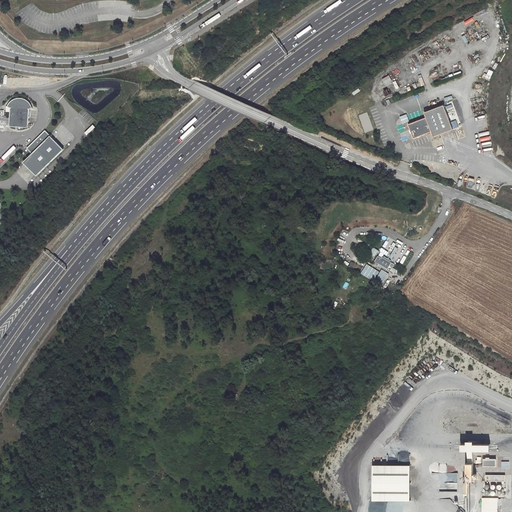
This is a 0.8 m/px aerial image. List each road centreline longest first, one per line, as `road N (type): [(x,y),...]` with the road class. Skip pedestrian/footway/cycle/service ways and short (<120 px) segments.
road 1 (motorway): [(0,370),(87,252),(178,155),(261,82),(378,0)]
road 2 (motorway): [(354,0),(213,106),(72,251)]
road 3 (unclassified): [(511,215),(350,156),(170,75)]
road 4 (unknown): [(511,399),(465,379),(436,377),(367,454),(360,505)]
road 5 (unknown): [(412,150),(392,138),(387,116),(468,86),(500,22)]
road 6 (unknown): [(0,183),(37,183),(79,141),(54,86)]
road 7 (unknown): [(423,511),(427,443),(511,438)]
road 8 (unclassified): [(0,64),(52,73),(147,54)]
road 9 (unclassified): [(156,39),(91,59),(37,59)]
road 10 (motorway): [(72,251),(0,347)]
